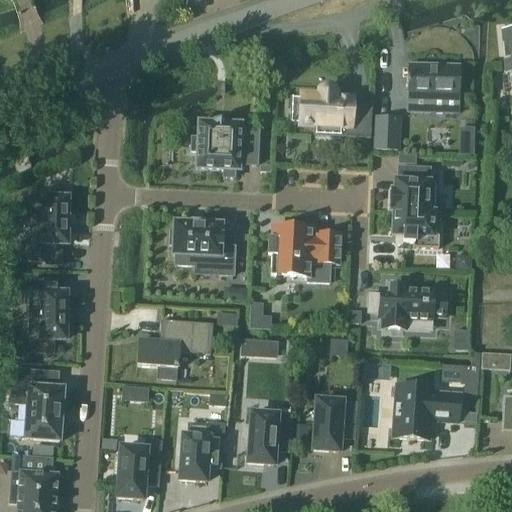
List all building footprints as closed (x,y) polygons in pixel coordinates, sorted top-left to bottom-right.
[(511,28),(502,29),(503,33),(500,33),(503,74),(511,73),(511,28)] [(441,115),(456,115),(458,68),(408,66),(408,79),(405,79),(405,84),(407,84),(407,97),(442,98),(441,115)] [(334,98),(332,93),(328,89),(323,89),(319,92),(317,97),(317,98),(299,98),(298,128),(314,129),(313,137),(339,138),(340,130),(350,130),(351,100),(334,99),(334,98)] [(399,120),(374,119),(373,151),(397,152),(399,120)] [(255,168),(257,133),(239,132),(239,126),(225,125),(225,123),(212,122),(212,125),(197,124),(196,140),(190,140),(189,155),(196,155),(195,171),(222,172),(222,180),(232,181),(233,173),(237,173),(237,167),(255,168)] [(397,157),(397,166),(415,167),(415,157),(397,157)] [(438,216),(438,215),(432,215),(434,185),(428,185),(428,170),(404,169),(404,184),(393,183),(393,192),(387,192),(386,213),(438,216)] [(62,201),(62,200),(54,200),(42,200),(42,205),(30,205),(29,245),(20,245),(20,264),(57,264),(57,247),(65,247),(66,201),(62,201)] [(386,214),(392,214),(391,238),(402,238),(402,245),(412,245),(411,250),(437,251),(438,216),(386,213),(386,214)] [(168,234),(168,248),(172,248),(171,257),(195,258),(194,268),(218,269),(217,277),(232,278),(233,249),(220,249),(221,238),(219,238),(220,227),(202,227),(202,225),(190,224),(190,226),(173,225),(172,234),(168,234)] [(271,230),(271,241),(267,241),(266,257),(270,257),(269,277),(306,279),(306,285),(328,286),(329,266),(337,266),(338,238),(315,237),(315,241),(309,241),(309,232),(271,230)] [(455,266),(455,273),(468,274),(469,260),(462,260),(455,266)] [(29,282),(29,297),(29,335),(28,335),(28,336),(28,354),(51,355),(52,342),(60,342),(64,342),(65,296),(57,296),(57,282),(29,282)] [(431,298),(431,294),(400,292),(400,289),(388,289),(387,292),(379,291),(378,297),(367,297),(367,315),(378,315),(377,322),(380,322),(380,330),(405,332),(405,323),(430,324),(430,319),(443,320),(444,299),(431,298)] [(229,291),(228,301),(244,302),(245,292),(229,291)] [(345,314),(345,326),(358,326),(358,314),(345,314)] [(218,317),(217,329),(235,330),(236,318),(218,317)] [(209,357),(211,326),(159,323),(158,344),(138,343),(136,368),(156,370),(155,382),(175,383),(177,355),(209,357)] [(241,343),(240,358),(251,359),(252,343),(241,343)] [(470,357),(469,370),(478,371),(479,357),(470,357)] [(480,357),(479,372),(490,373),(491,357),(480,357)] [(444,367),(443,380),(466,382),(467,369),(444,367)] [(26,407),(23,441),(58,444),(62,391),(60,391),(60,392),(56,391),(57,375),(10,372),(8,406),(26,407)] [(456,425),(458,397),(431,395),(431,391),(395,388),(391,440),(427,443),(429,421),(437,421),(437,423),(456,425)] [(511,400),(500,400),(499,426),(511,426),(511,400)] [(335,404),(315,403),(313,434),(312,434),(312,444),(311,452),(327,454),(337,455),(338,440),(352,441),(355,405),(341,404),(335,404)] [(270,417),(250,416),(248,447),(247,447),(247,457),(246,466),(262,467),(272,468),(273,453),(287,454),(290,419),(276,418),(276,417),(270,417)] [(219,471),(222,427),(207,426),(207,428),(188,427),(187,439),(182,438),(180,463),(179,463),(179,473),(178,482),(194,483),(194,484),(204,484),(205,470),(219,471)] [(291,428),(290,441),(305,442),(306,429),(291,428)] [(114,442),(101,441),(100,451),(114,452),(114,442)] [(157,489),(160,445),(144,444),(143,451),(139,451),(119,450),(117,481),(116,491),(116,500),(131,501),(141,502),(142,488),(157,489)] [(32,447),(31,460),(47,461),(50,461),(51,449),(32,447)] [(53,511),(56,477),(46,476),(47,461),(31,460),(11,458),(10,475),(19,476),(15,511),(53,511)]
